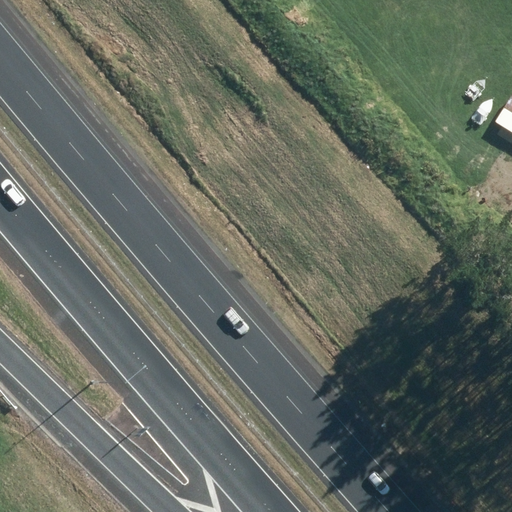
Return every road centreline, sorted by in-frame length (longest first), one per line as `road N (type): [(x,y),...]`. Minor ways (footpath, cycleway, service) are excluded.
road 1 (motorway): [(0,57),(389,511)]
road 2 (motorway): [(275,511),(0,193)]
road 3 (motorway): [(166,511),(0,346)]
